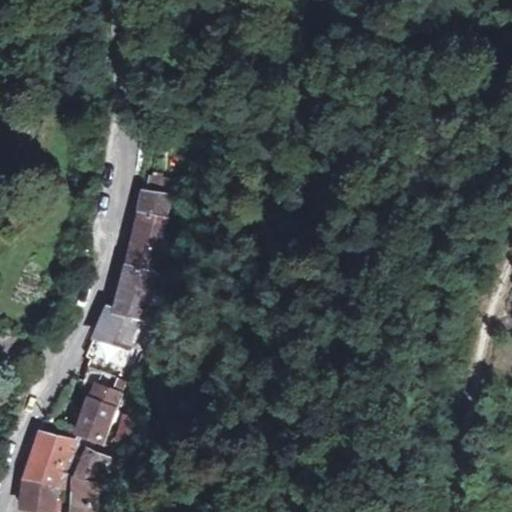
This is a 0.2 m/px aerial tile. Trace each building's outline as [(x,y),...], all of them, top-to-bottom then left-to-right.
[(149,199),(171,204),(175,186),(153,181),(149,199)] [(171,204),(149,199),(147,199),(120,314),(112,312),(100,352),(133,361),(137,349),(171,204)] [(91,369),(84,381),(96,386),(77,434),(103,443),(125,383),(91,369)] [(34,511),(54,511),(58,490),(78,495),(75,511),(127,511),(102,506),(113,464),(44,433),(40,444),(36,455),(28,482),(23,510),(34,511)] [(375,498),(369,496),(366,502),(373,505),(375,498)]
